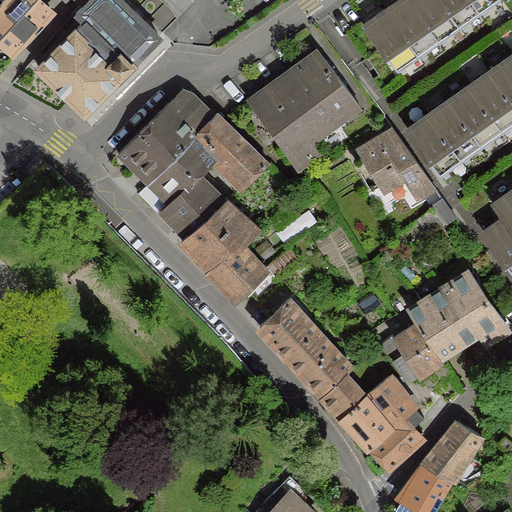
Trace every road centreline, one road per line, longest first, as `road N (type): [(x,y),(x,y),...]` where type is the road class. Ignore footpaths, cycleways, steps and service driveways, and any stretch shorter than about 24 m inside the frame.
road 1 (residential): [(76,157),(209,294),(347,455),(370,503)]
road 2 (residential): [(321,0),(210,75),(172,68),(76,157)]
road 3 (residential): [(511,351),(370,503)]
